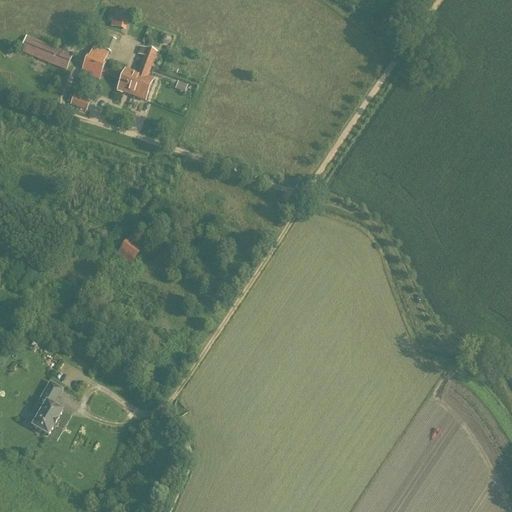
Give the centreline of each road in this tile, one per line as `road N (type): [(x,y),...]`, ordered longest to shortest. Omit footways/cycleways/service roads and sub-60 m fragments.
road 1 (track): [(511,395),(496,370),(434,325),(389,241),(369,221),(59,109),(89,36)]
road 2 (track): [(273,247),(440,0)]
road 3 (track): [(0,284),(177,391)]
road 4 (track): [(168,404),(273,247)]
road 5 (track): [(141,415),(94,388),(85,414),(132,422)]
